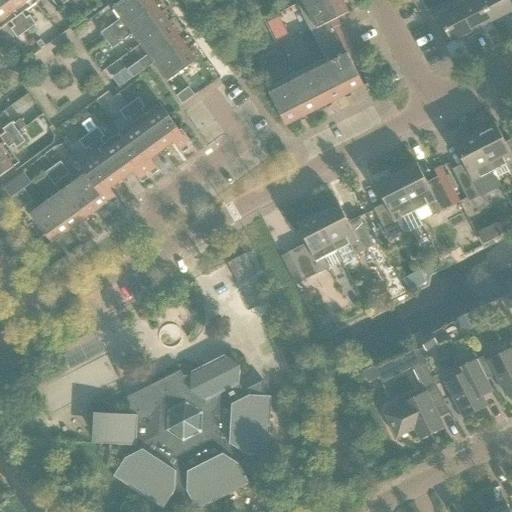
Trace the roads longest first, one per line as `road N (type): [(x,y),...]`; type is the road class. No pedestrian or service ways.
road 1 (residential): [(431,107),(167,249)]
road 2 (residential): [(167,249),(37,318),(0,268)]
road 3 (residential): [(167,249),(152,213),(242,142),(211,99)]
road 4 (residential): [(379,511),(386,497),(511,442)]
road 5 (residential): [(431,107),(376,0)]
